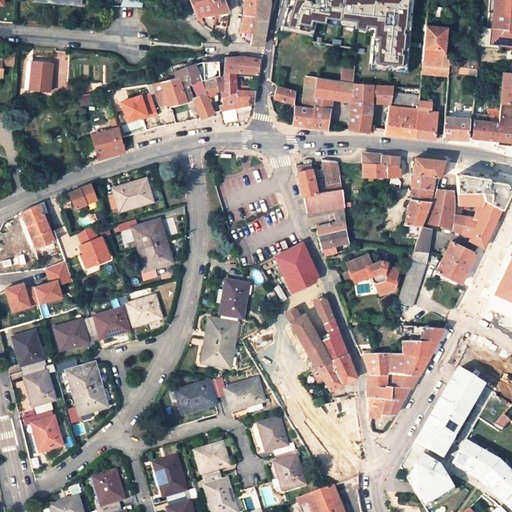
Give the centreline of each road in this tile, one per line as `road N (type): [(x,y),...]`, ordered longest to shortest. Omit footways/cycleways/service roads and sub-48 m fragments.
road 1 (unclassified): [(269,141),(359,367),(366,438),(377,463)]
road 2 (residential): [(188,145),(198,224),(183,322),(114,431)]
road 3 (secondary): [(511,162),(269,141)]
road 4 (secondary): [(188,145),(76,179),(0,214)]
road 5 (residential): [(114,431),(130,448),(212,423),(232,425),(250,467)]
road 6 (unclassified): [(377,463),(460,317)]
road 7 (residential): [(0,33),(142,44)]
